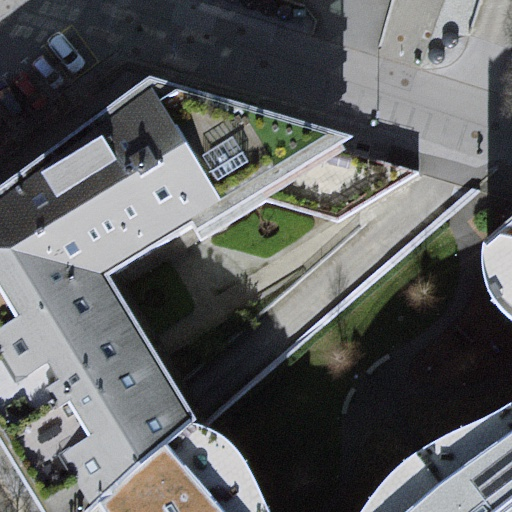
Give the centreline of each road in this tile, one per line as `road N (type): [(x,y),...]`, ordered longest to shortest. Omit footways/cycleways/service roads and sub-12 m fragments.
road 1 (residential): [(61,7),(176,49),(390,109)]
road 2 (residential): [(390,109),(511,142)]
